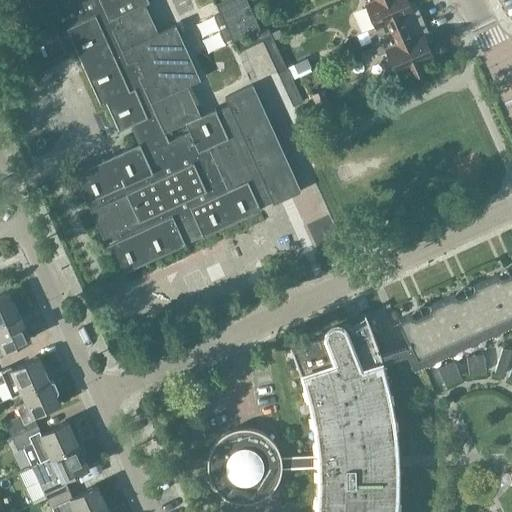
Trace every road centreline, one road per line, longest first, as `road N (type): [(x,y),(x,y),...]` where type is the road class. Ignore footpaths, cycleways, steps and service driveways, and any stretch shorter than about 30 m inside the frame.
road 1 (residential): [(98,396),(511,207)]
road 2 (residential): [(98,396),(18,218)]
road 3 (residential): [(151,511),(98,396)]
